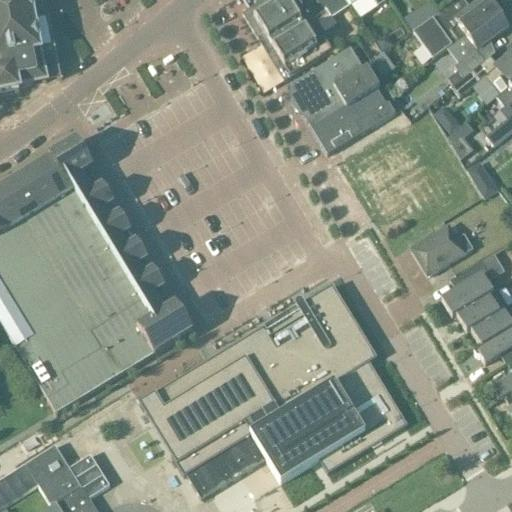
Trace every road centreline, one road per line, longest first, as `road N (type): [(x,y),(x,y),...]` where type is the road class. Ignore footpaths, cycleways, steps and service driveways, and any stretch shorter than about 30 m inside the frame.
road 1 (residential): [(326,265),(171,14)]
road 2 (residential): [(489,500),(345,268),(326,265)]
road 3 (tertiary): [(0,148),(171,14)]
road 4 (residential): [(204,336),(326,265)]
